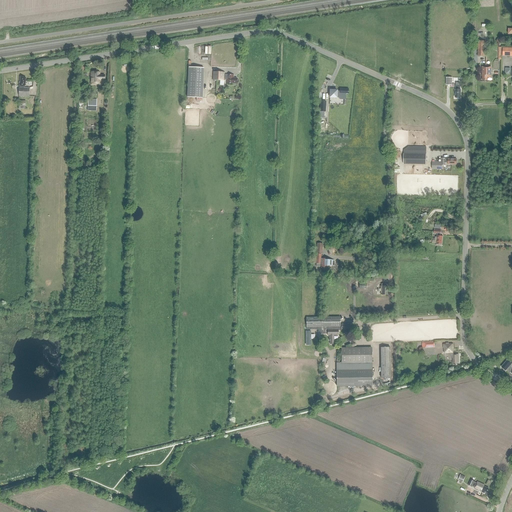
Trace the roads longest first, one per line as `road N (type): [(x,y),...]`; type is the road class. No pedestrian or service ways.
road 1 (unclassified): [(511,385),(484,371),(463,342),(467,147),(457,120),(436,102),(270,31),(0,70)]
road 2 (unclassified): [(0,42),(276,0)]
